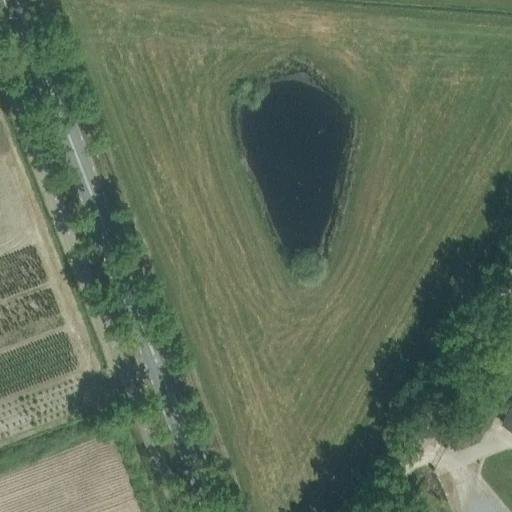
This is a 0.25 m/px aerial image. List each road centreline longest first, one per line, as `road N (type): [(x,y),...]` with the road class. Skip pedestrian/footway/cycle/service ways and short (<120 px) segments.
road 1 (tertiary): [(215,511),(16,0)]
road 2 (track): [(378,511),(511,274)]
